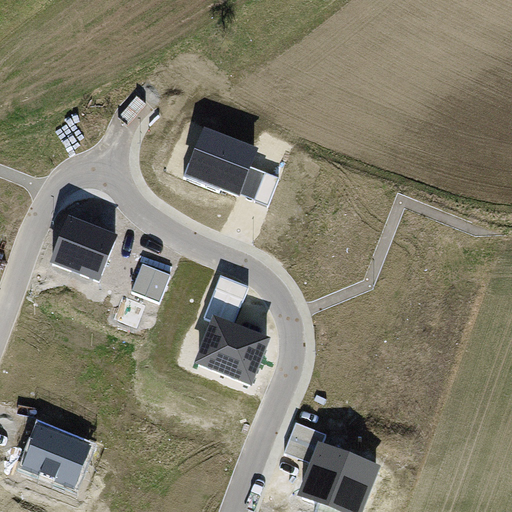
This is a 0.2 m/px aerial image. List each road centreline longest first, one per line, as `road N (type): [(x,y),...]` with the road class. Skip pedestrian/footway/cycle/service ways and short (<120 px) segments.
road 1 (residential): [(235,511),(292,364),(290,322),(276,291),(135,208),(121,163)]
road 2 (residential): [(121,163),(73,176),(53,194),(0,330)]
